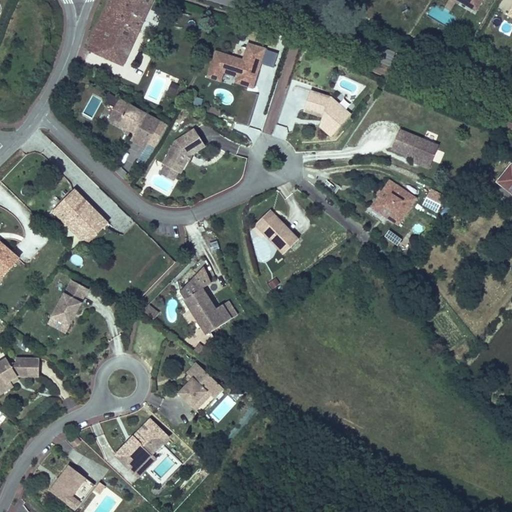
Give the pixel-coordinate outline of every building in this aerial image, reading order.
[(109,0),(85,50),(123,67),(152,0),(109,0)] [(458,0),(477,11),(483,0),(458,0)] [(272,67),(277,52),(247,43),(242,59),(215,51),(207,76),(219,80),(222,71),(237,75),(235,82),(252,86),(258,67),(256,67),(257,62),(272,67)] [(350,114),(329,97),(310,91),(304,111),(323,116),(327,117),(326,121),(336,129),(350,114)] [(146,148),(160,122),(119,99),(108,119),(123,127),(134,133),(132,136),(131,139),(146,148)] [(336,129),(326,121),(327,117),(323,116),(321,126),(332,135),(336,129)] [(132,136),(134,133),(123,127),(122,130),(124,130),(123,131),(132,136)] [(186,153),(189,155),(204,146),(194,129),(174,141),(162,163),(164,164),(178,171),(180,172),(187,158),(185,157),(186,153)] [(416,157),(431,163),(438,144),(398,129),(391,148),(416,157)] [(441,164),(444,152),(437,150),(434,162),(441,164)] [(430,166),(431,163),(416,157),(414,160),(430,166)] [(511,196),(511,163),(508,160),(502,169),(492,180),(511,196)] [(160,172),(174,179),(178,171),(164,164),(160,172)] [(372,208),(399,225),(417,198),(389,181),(372,208)] [(450,198),(430,189),(422,205),(437,212),(439,206),(445,209),(450,198)] [(93,239),(107,225),(72,191),(54,209),(61,216),(65,212),(93,239)] [(283,255),(298,240),(270,211),(254,226),(283,255)] [(89,243),(93,239),(65,212),(61,216),(89,243)] [(389,231),(384,238),(395,247),(401,241),(389,231)] [(0,274),(3,277),(19,259),(0,242),(0,274)] [(210,282),(203,267),(192,279),(199,289),(201,288),(210,282)] [(179,292),(184,299),(199,289),(192,279),(179,292)] [(68,326),(87,289),(70,280),(51,317),(68,326)] [(199,289),(184,299),(206,334),(230,318),(221,304),(215,309),(201,288),(199,289)] [(227,300),(221,304),(230,318),(237,314),(227,300)] [(159,315),(148,305),(143,310),(154,320),(159,315)] [(64,333),(68,326),(51,317),(47,324),(64,333)] [(38,376),(38,359),(15,359),(15,362),(8,362),(5,357),(0,360),(0,390),(7,386),(5,383),(16,376),(38,376)] [(192,408),(206,392),(216,382),(196,364),(186,374),(188,375),(191,378),(188,382),(177,394),(192,408)] [(10,383),(18,379),(16,376),(5,383),(7,386),(0,390),(0,393),(12,386),(10,383)] [(206,392),(213,398),(222,388),(216,382),(206,392)] [(156,459),(151,455),(168,438),(150,420),(132,438),(134,440),(128,446),(126,445),(116,456),(139,477),(156,459)] [(79,443),(74,437),(69,442),(73,447),(79,443)] [(72,511),(73,511),(93,487),(68,467),(48,493),(72,511)] [(98,495),(105,487),(99,483),(93,491),(98,495)]
